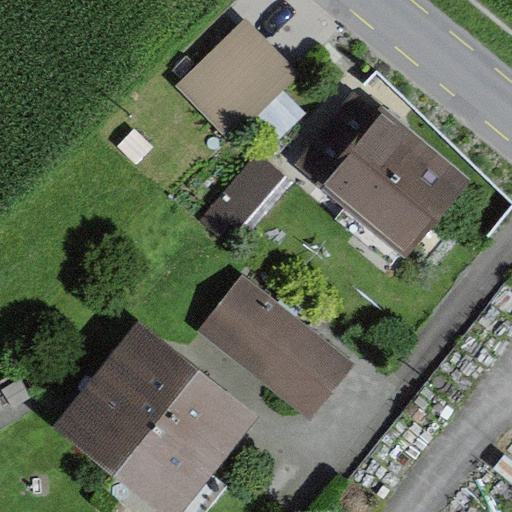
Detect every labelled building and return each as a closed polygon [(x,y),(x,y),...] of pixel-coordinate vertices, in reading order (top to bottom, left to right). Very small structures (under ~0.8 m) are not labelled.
[(300,91),(243,29),(173,93),(230,155),(300,91)] [(398,257),(458,181),(374,115),(314,191),(398,257)] [(232,199),(261,212),(283,163),(254,150),(232,199)] [(307,425),(350,368),(241,285),(198,342),(307,425)] [(147,511),(170,511),(245,421),(132,329),(48,430),(147,511)]
